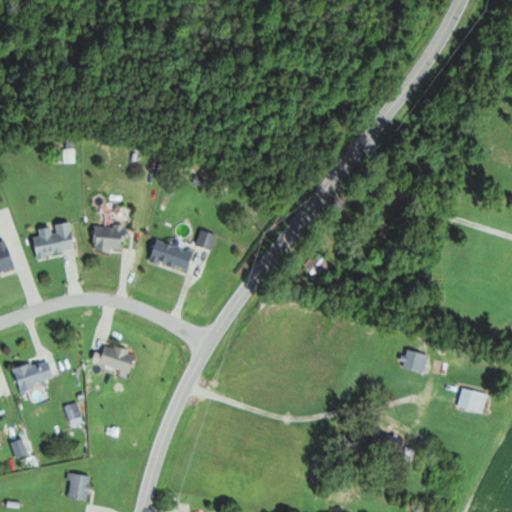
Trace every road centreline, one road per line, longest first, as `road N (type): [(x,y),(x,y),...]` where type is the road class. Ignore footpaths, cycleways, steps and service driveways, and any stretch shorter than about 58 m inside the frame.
road 1 (tertiary): [(463,0),(413,85),(223,327),(182,396),(143,511)]
road 2 (residential): [(212,345),(145,309),(101,299),(0,325)]
